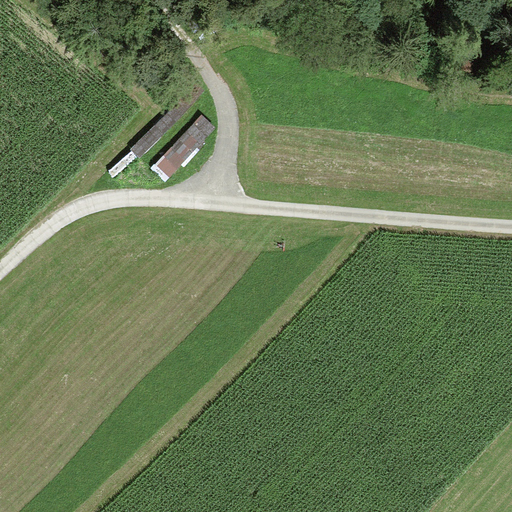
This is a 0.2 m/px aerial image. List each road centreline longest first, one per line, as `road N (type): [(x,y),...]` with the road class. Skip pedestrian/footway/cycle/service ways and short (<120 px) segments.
road 1 (track): [(511,228),(132,198),(53,220),(0,271)]
road 2 (track): [(149,0),(223,101),(211,202)]
